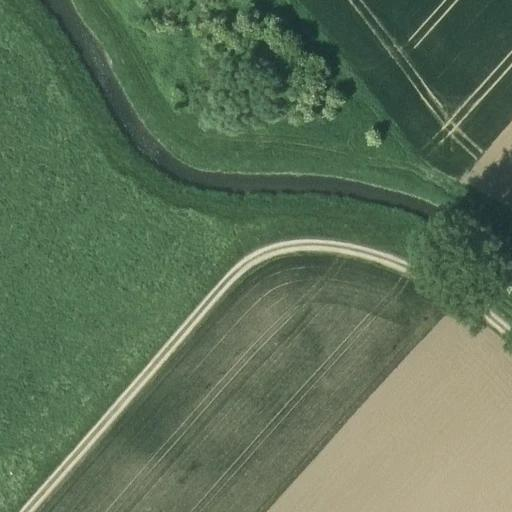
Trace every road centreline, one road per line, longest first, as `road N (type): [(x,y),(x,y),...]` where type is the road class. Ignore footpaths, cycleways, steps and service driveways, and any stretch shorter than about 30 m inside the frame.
road 1 (track): [(511,335),(451,293),(386,271),(318,262),(273,273),(64,511)]
road 2 (track): [(296,0),(451,188)]
